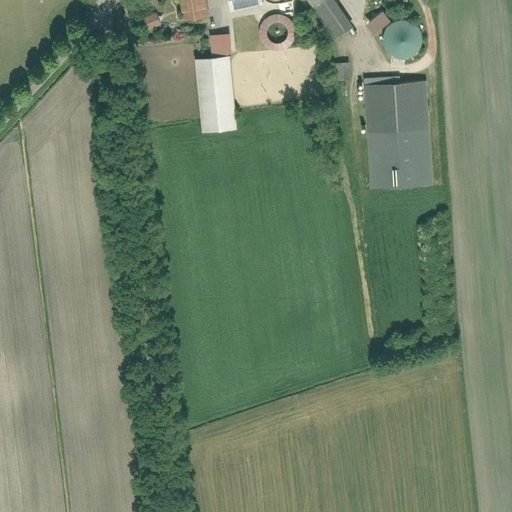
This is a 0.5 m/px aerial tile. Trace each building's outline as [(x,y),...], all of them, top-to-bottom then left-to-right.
[(204,0),(178,0),(181,12),(206,7),(204,0)] [(348,23),(332,0),(304,0),(330,35),(348,23)] [(360,21),(367,33),(387,20),(379,9),(360,21)] [(143,29),(159,23),(153,10),(137,16),(143,29)] [(266,51),(297,37),(286,14),(277,18),(274,12),(253,22),(266,51)] [(243,13),(230,15),(233,49),(247,47),(243,13)] [(385,48),(388,54),(392,58),(398,61),(404,62),(410,61),(416,58),(421,53),(423,47),(424,40),(422,33),(418,28),(412,24),(406,22),(399,23),(393,25),(388,30),(385,35),(384,41),(385,48)] [(206,33),(207,52),(227,51),(226,31),(206,33)] [(231,58),(196,61),(203,135),(238,132),(231,58)] [(346,60),(331,61),(332,79),(347,78),(346,60)] [(432,81),(368,85),(375,189),(439,185),(432,81)]
